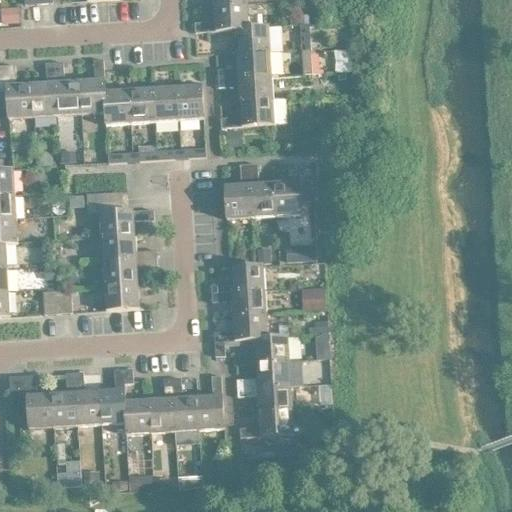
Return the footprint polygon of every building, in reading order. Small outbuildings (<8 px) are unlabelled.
[(195,34),(236,31),(249,30),(249,29),(248,6),(214,8),(215,23),(195,24),(195,34)] [(19,9),(3,10),(3,26),(20,26),(19,9)] [(300,26),(301,44),(311,43),(310,25),(302,26),(300,26)] [(236,31),(237,55),(271,53),(269,28),(249,29),(249,30),(236,31)] [(218,70),(218,80),(272,77),(271,53),(237,55),(238,69),(218,70)] [(302,57),(303,75),(324,74),(324,66),(312,66),(312,57),(302,57)] [(82,116),(105,115),(106,115),(105,93),(106,93),(104,61),(94,61),(95,82),(80,83),(82,116)] [(58,118),(82,116),(80,83),(65,84),(63,63),(54,64),(58,118)] [(34,119),(58,118),(54,64),(46,64),(47,85),(32,86),(34,119)] [(9,121),(34,119),(32,86),(17,87),(15,66),(0,67),(0,92),(7,92),(9,121)] [(239,88),(240,103),(274,101),(272,77),(218,80),(219,89),(239,88)] [(202,87),(177,89),(179,122),(204,120),(202,87)] [(177,89),(153,90),(155,123),(179,122),(177,89)] [(153,90),(129,92),(131,125),(155,123),(153,90)] [(106,115),(105,115),(106,127),(131,125),(129,92),(106,93),(105,93),(106,115)] [(286,100),(274,101),(240,103),(241,118),(221,120),(221,129),(288,125),(286,100)] [(243,132),(227,133),(228,148),(244,148),(243,132)] [(188,151),(188,160),(207,159),(206,149),(188,151)] [(175,151),(157,153),(158,162),(175,161),(175,151)] [(76,152),(62,152),(62,165),(77,164),(76,152)] [(158,162),(157,153),(139,154),(140,163),(158,162)] [(108,156),(109,165),(127,164),(126,155),(108,156)] [(53,156),(37,156),(37,168),(54,168),(53,156)] [(258,165),(249,166),(253,219),(276,218),(274,184),(259,185),(258,165)] [(253,219),(249,166),(240,166),(241,186),(225,187),(227,221),(253,219)] [(0,171),(0,196),(15,196),(13,171),(0,171)] [(299,183),(274,184),(276,218),(302,216),(299,183)] [(0,196),(0,220),(17,220),(15,196),(0,196)] [(76,198),(70,198),(71,209),(85,208),(84,197),(76,198)] [(99,215),(101,240),(135,238),(135,222),(155,221),(154,211),(99,215)] [(0,220),(0,245),(6,245),(6,246),(18,245),(17,220),(0,220)] [(101,240),(103,264),(157,260),(157,251),(136,253),(135,238),(101,240)] [(271,250),(258,251),(259,265),(271,265),(271,250)] [(103,264),(104,288),(138,285),(137,270),(158,269),(157,260),(103,264)] [(211,286),(212,295),(265,292),(264,267),(230,269),(231,285),(211,286)] [(0,293),(9,293),(8,269),(0,269),(0,293)] [(56,270),(46,270),(46,281),(56,281),(56,270)] [(138,285),(104,288),(106,313),(140,310),(138,285)] [(326,290),(303,291),(303,308),(326,307),(326,290)] [(71,291),(57,292),(59,315),(73,315),(71,291)] [(59,315),(57,292),(43,293),(45,316),(59,315)] [(232,302),(233,318),(267,316),(265,292),(212,295),(212,304),(232,302)] [(9,293),(0,293),(0,318),(11,318),(9,293)] [(225,343),(255,341),(268,340),(268,339),(267,316),(233,318),(234,333),(214,334),(215,344),(225,343)] [(316,329),(309,329),(310,336),(329,335),(329,322),(328,323),(316,323),(316,329)] [(329,336),(316,337),(318,362),(330,361),(332,361),(330,336),(329,336)] [(255,341),(256,365),(290,363),(288,338),(268,339),(268,340),(255,341)] [(225,343),(215,344),(216,358),(226,358),(225,343)] [(237,382),(238,390),(291,387),(290,363),(256,365),(257,380),(237,382)] [(124,371),(125,386),(134,386),(133,370),(124,371)] [(102,426),(126,425),(127,425),(125,403),(126,403),(125,386),(124,371),(115,371),(116,392),(100,393),(102,426)] [(78,428),(102,426),(100,393),(85,394),(84,373),(75,374),(78,428)] [(55,429),(78,428),(75,374),(66,375),(68,395),(52,396),(55,429)] [(30,431),(55,429),(52,396),(37,397),(36,376),(9,378),(10,392),(27,391),(30,431)] [(213,398),(198,399),(200,432),(225,430),(222,377),(212,377),(213,398)] [(181,379),(172,380),(176,434),(200,432),(198,399),(183,399),(181,379)] [(165,401),(150,401),(152,435),(176,434),(172,380),(164,380),(165,401)] [(258,398),(259,413),(293,411),(291,387),(238,390),(238,399),(258,398)] [(127,425),(126,425),(127,437),(152,435),(150,401),(126,403),(125,403),(127,425)] [(293,411),(259,413),(260,428),(240,429),(241,439),(294,436),(293,411)] [(100,472),(84,473),(85,484),(101,483),(100,472)] [(203,477),(191,478),(192,491),(204,490),(203,477)] [(169,479),(154,479),(155,490),(169,490),(169,479)] [(127,480),(113,481),(114,490),(128,489),(127,480)] [(219,480),(207,480),(207,490),(207,495),(219,495),(219,490),(219,480)]
